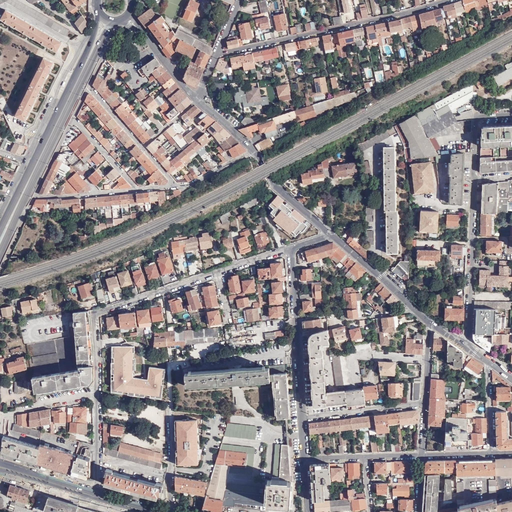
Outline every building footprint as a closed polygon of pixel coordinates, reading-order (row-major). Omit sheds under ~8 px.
[(0,0),(0,4),(6,2),(66,36),(69,30),(15,0),(0,0)] [(71,0),(60,0),(71,14),(78,9),(78,8),(71,0)] [(71,0),(78,8),(87,0),(71,0)] [(199,3),(191,0),(189,0),(182,17),(191,21),(199,3)] [(257,0),(260,13),(267,12),(264,0),(257,0)] [(457,16),(457,17),(463,15),(464,18),(467,17),(466,13),(463,0),(454,3),(456,13),(457,16)] [(463,0),(466,13),(472,11),(471,8),(476,6),(474,0),(463,0)] [(488,2),(487,0),(474,0),(476,6),(477,10),(489,6),(488,2)] [(448,15),(448,16),(456,13),(454,3),(445,6),(446,9),(447,11),(446,11),(447,15),(448,15)] [(138,17),(145,27),(161,16),(154,6),(151,8),(138,17)] [(444,19),(443,16),(441,8),(432,11),(435,21),(444,19)] [(62,43),(6,10),(0,19),(10,24),(28,35),(46,45),(57,52),(62,43)] [(421,26),(435,21),(432,11),(419,15),(421,26)] [(277,31),(287,29),(284,13),(273,15),(277,31)] [(74,23),(82,32),(88,23),(82,14),(74,23)] [(421,29),(421,28),(421,26),(419,15),(409,17),(411,27),(413,34),(417,34),(417,33),(422,32),(421,29)] [(175,35),(173,32),(172,31),(170,32),(163,23),(165,21),(161,16),(145,27),(162,49),(172,37),(175,35)] [(334,25),(341,24),(339,16),(332,18),(334,25)] [(267,17),(255,19),(256,24),(259,23),(260,29),(269,27),(267,17)] [(409,17),(401,19),(403,29),(411,27),(409,17)] [(398,33),(403,32),(403,29),(401,19),(388,22),(390,32),(398,30),(398,33)] [(252,37),(248,21),(238,23),(241,38),(246,37),(246,39),(252,37)] [(306,32),(315,30),(313,22),(304,24),(306,32)] [(375,25),(377,37),(381,37),(390,35),(390,32),(388,22),(375,25)] [(372,38),(373,42),(378,41),(377,37),(375,25),(366,27),(368,39),(372,38)] [(291,35),(302,32),(301,28),(295,29),(295,26),(289,27),(291,35)] [(471,34),(471,36),(477,32),(477,30),(474,31),(472,26),(469,27),(471,34)] [(356,43),(356,47),(363,46),(360,35),(364,34),(362,27),(353,29),(355,41),(356,43)] [(355,41),(353,29),(338,33),(339,42),(342,57),(346,56),(345,52),(347,51),(346,45),(345,43),(355,41)] [(209,55),(212,48),(177,30),(175,35),(172,37),(175,39),(196,49),(200,51),(209,55)] [(326,52),(334,51),(330,34),(322,36),(325,49),(325,50),(326,52)] [(228,48),(238,46),(237,39),(236,36),(227,37),(226,41),(228,48)] [(175,39),(172,37),(162,49),(168,57),(174,52),(171,48),(173,43),(175,39)] [(298,41),(299,48),(317,44),(316,40),(319,40),(318,37),(298,41)] [(191,58),(196,49),(175,39),(173,43),(177,45),(174,49),(175,49),(191,58)] [(299,48),(298,41),(285,44),(287,50),(299,48)] [(278,56),(276,46),(252,51),(254,61),(278,56)] [(196,87),(209,55),(200,51),(195,63),(190,61),(183,77),(187,83),(196,87)] [(254,61),(252,51),(230,56),(231,61),(227,62),(225,60),(224,57),(220,58),(215,69),(221,71),(224,67),(226,70),(243,66),(243,71),(255,68),(254,61)] [(53,63),(44,58),(15,116),(24,121),(30,109),(38,93),(48,72),(53,63)] [(111,68),(112,67),(105,58),(102,65),(104,66),(105,65),(111,68)] [(155,70),(161,65),(160,64),(158,65),(154,59),(138,70),(143,77),(152,71),(155,70)] [(395,73),(391,74),(385,76),(386,82),(399,74),(396,61),(391,62),(393,69),(393,70),(394,70),(395,73)] [(159,75),(165,70),(161,65),(155,70),(159,75)] [(511,67),(508,70),(494,77),(498,84),(511,76),(511,67)] [(162,84),(171,78),(165,70),(159,75),(156,77),(162,84)] [(96,90),(101,79),(104,76),(98,73),(92,85),(96,90)] [(333,73),(330,73),(332,88),(338,87),(336,76),(334,76),(333,73)] [(101,95),(107,83),(111,75),(108,74),(104,80),(101,79),(96,90),(101,95)] [(317,93),(327,91),(324,77),(317,78),(314,79),(317,93)] [(163,92),(175,83),(173,81),(171,78),(162,84),(156,89),(161,94),(163,92)] [(482,79),(476,83),(479,89),(486,86),(482,79)] [(105,99),(114,91),(111,87),(107,83),(101,95),(105,99)] [(179,88),(175,83),(163,92),(168,98),(179,88)] [(434,137),(471,132),(471,120),(457,122),(452,112),(451,110),(455,108),(472,99),(473,83),(417,114),(428,138),(434,137)] [(279,101),(290,99),(287,84),(276,86),(279,101)] [(262,104),(262,100),(261,101),(259,87),(255,88),(253,87),(254,86),(253,85),(251,86),(250,87),(251,87),(250,89),(246,90),(247,96),(242,97),(244,107),(262,104)] [(143,98),(145,97),(148,94),(143,88),(142,90),(140,88),(134,92),(135,94),(138,97),(140,100),(143,98)] [(186,97),(179,88),(168,98),(175,106),(186,97)] [(349,93),(349,90),(349,89),(346,90),(333,93),(334,98),(341,96),(349,93)] [(118,96),(114,91),(105,99),(109,104),(118,96)] [(87,94),(84,100),(88,104),(94,98),(90,93),(89,93),(87,94)] [(341,96),(343,101),(352,97),(350,93),(349,93),(341,96)] [(156,103),(154,100),(149,94),(145,97),(143,98),(145,100),(142,102),(148,109),(156,103)] [(165,100),(161,94),(154,100),(156,103),(158,105),(163,101),(165,100)] [(123,102),(118,96),(109,104),(114,110),(123,102)] [(317,120),(322,117),(322,116),(327,113),(326,110),(343,101),(341,96),(334,98),(312,105),(316,116),(317,120)] [(191,102),(186,97),(175,106),(165,114),(170,120),(191,102)] [(94,98),(88,104),(84,108),(81,110),(84,112),(87,109),(88,111),(91,108),(92,109),(98,103),(94,98)] [(124,101),(123,102),(114,110),(117,113),(118,115),(125,109),(128,105),(124,101)] [(168,108),(163,101),(158,105),(163,112),(168,108)] [(139,105),(145,112),(148,109),(142,102),(140,104),(139,105)] [(105,110),(98,103),(92,109),(99,116),(105,110)] [(195,105),(186,113),(191,118),(201,110),(195,105)] [(263,131),(275,127),(275,126),(274,124),(296,117),(297,122),(316,116),(312,105),(310,105),(306,107),(281,115),(272,118),(265,120),(255,124),(247,127),(238,130),(250,139),(253,136),(251,131),(257,129),(259,133),(263,131)] [(83,117),(86,115),(84,112),(81,110),(80,109),(77,116),(80,120),(83,117)] [(125,109),(118,115),(122,119),(129,113),(125,109)] [(144,112),(149,118),(153,115),(148,109),(145,112),(144,112)] [(112,118),(105,110),(99,116),(106,124),(112,118)] [(129,113),(122,119),(128,126),(136,119),(138,118),(132,111),(129,113)] [(167,123),(170,120),(165,114),(165,113),(162,116),(167,123)] [(189,126),(192,123),(191,122),(193,120),(191,118),(186,113),(181,117),(189,126)] [(198,128),(202,132),(204,131),(215,121),(203,113),(199,118),(202,119),(199,122),(201,125),(198,128)] [(394,126),(403,145),(405,160),(436,156),(438,156),(435,151),(428,138),(417,114),(394,126)] [(154,123),(157,120),(153,115),(149,118),(154,124),(154,123)] [(106,124),(99,116),(96,119),(103,126),(106,124)] [(241,122),(247,127),(255,124),(254,120),(245,116),(241,122)] [(116,123),(112,118),(106,124),(111,130),(117,125),(116,123)] [(136,119),(128,126),(133,131),(143,123),(140,119),(138,121),(136,119)] [(159,130),(163,127),(157,120),(154,123),(159,130)] [(206,137),(208,139),(213,135),(222,127),(217,122),(215,121),(204,131),(205,133),(207,131),(210,133),(206,137)] [(143,123),(133,131),(138,137),(145,132),(148,129),(143,123)] [(97,132),(90,124),(87,127),(94,135),(97,132)] [(122,129),(117,125),(111,130),(113,132),(110,134),(113,137),(116,135),(122,129)] [(511,125),(483,127),(483,132),(481,132),(479,170),(482,172),(511,169),(511,125)] [(182,149),(196,138),(202,132),(198,128),(196,126),(184,137),(183,136),(180,139),(177,135),(174,137),(173,136),(176,133),(170,126),(166,130),(167,131),(172,137),(176,142),(180,147),(182,149)] [(155,133),(150,127),(149,128),(148,129),(145,132),(138,137),(143,143),(155,133)] [(219,143),(230,135),(222,127),(213,135),(219,143)] [(266,139),(269,138),(277,134),(275,127),(263,131),(266,139)] [(116,135),(120,139),(126,134),(122,129),(116,135)] [(357,144),(358,150),(359,153),(389,137),(386,130),(363,142),(357,144)] [(97,132),(94,135),(97,139),(99,141),(105,136),(99,131),(98,131),(97,132)] [(168,140),(172,137),(167,131),(163,135),(168,140)] [(69,146),(81,159),(93,149),(95,147),(87,139),(88,139),(82,132),(69,146)] [(120,139),(124,144),(130,139),(126,134),(120,139)] [(197,140),(202,146),(203,145),(209,140),(208,139),(206,137),(204,134),(197,140)] [(216,148),(220,154),(239,143),(230,135),(219,143),(220,145),(216,148)] [(101,144),(104,146),(108,142),(109,141),(105,136),(99,141),(101,144)] [(174,144),(176,142),(172,137),(168,140),(172,146),(174,144)] [(434,137),(428,138),(435,151),(440,148),(434,137)] [(263,149),(272,144),(269,138),(266,139),(254,145),(259,152),(263,149)] [(14,146),(15,143),(12,142),(4,139),(0,147),(0,148),(3,149),(6,143),(14,146)] [(124,144),(130,151),(136,145),(130,139),(124,144)] [(152,154),(161,147),(155,140),(146,147),(152,154)] [(196,151),(202,146),(197,140),(190,145),(195,152),(196,151)] [(108,142),(104,146),(107,150),(110,148),(113,145),(109,141),(108,142)] [(24,146),(23,146),(15,143),(14,146),(10,152),(20,155),(24,146)] [(220,154),(227,162),(228,160),(224,156),(228,153),(229,154),(226,156),(230,160),(247,151),(239,143),(220,154)] [(130,151),(137,158),(143,153),(136,145),(130,151)] [(189,157),(195,152),(190,145),(184,151),(187,154),(189,157)] [(200,156),(206,151),(202,146),(196,151),(198,153),(200,156)] [(157,159),(162,154),(163,154),(165,152),(161,147),(152,154),(157,159)] [(394,147),(383,147),(383,158),(383,180),(384,200),(384,210),(385,210),(386,223),(386,242),(386,253),(397,253),(396,210),(395,210),(394,147)] [(95,152),(93,149),(81,159),(84,163),(95,152)] [(182,163),(189,157),(187,154),(184,151),(181,153),(177,156),(182,163)] [(97,152),(87,161),(88,162),(92,159),(97,164),(103,159),(97,152)] [(165,159),(167,158),(169,156),(171,154),(170,152),(165,156),(163,154),(162,154),(157,159),(160,163),(165,159)] [(449,154),(449,161),(449,174),(450,175),(449,203),(462,204),(462,195),(461,195),(463,161),(464,161),(464,152),(458,153),(449,154)] [(137,158),(142,164),(148,159),(143,153),(137,158)] [(217,156),(223,163),(227,162),(220,154),(217,156)] [(184,165),(182,163),(177,156),(173,160),(170,162),(175,168),(178,171),(181,169),(181,168),(184,165)] [(184,165),(191,160),(189,157),(182,163),(184,165)] [(211,170),(214,168),(208,160),(207,160),(204,157),(203,159),(205,161),(211,170)] [(160,163),(164,167),(170,162),(167,158),(165,159),(160,163)] [(328,158),(322,161),(324,176),(331,175),(329,161),(328,158)] [(142,164),(146,169),(153,164),(148,159),(142,164)] [(55,160),(46,180),(51,182),(57,172),(65,176),(67,171),(72,166),(73,167),(71,164),(69,167),(55,160)] [(368,161),(361,163),(364,175),(371,174),(368,161)] [(431,161),(411,164),(414,193),(434,191),(433,180),(431,161)] [(164,167),(169,173),(175,168),(170,162),(164,167)] [(209,171),(211,170),(204,162),(202,164),(209,171)] [(321,162),(317,164),(317,169),(315,169),(313,169),(313,170),(311,170),(312,179),(322,177),(321,162)] [(356,162),(332,166),(333,178),(357,173),(356,162)] [(143,172),(146,169),(142,164),(138,167),(143,172)] [(150,174),(151,175),(157,170),(153,164),(146,169),(150,174)] [(202,175),(206,173),(200,166),(197,167),(202,175)] [(119,174),(114,168),(106,175),(111,180),(119,174)] [(190,173),(194,179),(197,177),(190,168),(188,170),(190,173)] [(90,189),(83,181),(73,169),(62,178),(65,182),(60,186),(62,187),(59,194),(61,194),(87,192),(90,189)] [(102,178),(95,170),(88,177),(94,184),(102,178)] [(146,179),(150,184),(151,183),(154,181),(155,180),(156,180),(162,175),(157,170),(151,175),(146,179)] [(1,171),(0,173),(0,175),(11,180),(13,176),(1,171)] [(134,180),(136,178),(138,177),(133,171),(132,173),(129,175),(134,180)] [(311,183),(310,171),(308,171),(308,173),(302,174),(304,185),(311,183)] [(156,180),(160,185),(164,184),(167,181),(162,175),(156,180)] [(131,187),(123,179),(112,188),(112,189),(131,187)] [(45,194),(51,182),(46,180),(38,194),(45,194)] [(508,196),(508,181),(499,183),(499,189),(504,189),(505,198),(508,198),(508,196)] [(483,201),(482,213),(495,214),(496,214),(496,210),(498,210),(498,212),(506,212),(506,201),(501,201),(501,204),(496,204),(496,200),(498,200),(498,196),(497,197),(497,183),(481,185),(481,197),(483,197),(483,201)] [(59,194),(62,187),(60,186),(58,190),(55,189),(53,194),(59,194)] [(270,190),(269,190),(260,196),(268,203),(265,206),(268,210),(267,211),(271,214),(276,218),(281,212),(288,204),(270,190)] [(157,201),(157,192),(148,193),(149,202),(157,201)] [(129,203),(136,203),(135,194),(128,195),(129,203)] [(111,205),(120,204),(119,195),(111,196),(111,205)] [(120,204),(129,203),(128,195),(119,195),(120,204)] [(104,206),(111,205),(111,196),(103,197),(104,206)] [(267,222),(267,223),(277,248),(287,245),(284,238),(283,238),(279,225),(276,225),(274,220),(276,218),(271,214),(267,215),(260,196),(258,197),(267,221),(267,222)] [(95,198),(96,206),(104,206),(103,197),(95,198)] [(84,205),(84,207),(96,206),(95,198),(84,199),(84,205)] [(35,200),(33,205),(40,205),(40,211),(49,210),(49,207),(58,206),(72,205),(72,210),(72,211),(80,211),(79,199),(61,200),(60,199),(47,199),(35,200)] [(297,212),(288,204),(281,212),(285,215),(288,212),(307,229),(311,224),(297,212)] [(365,209),(365,222),(373,222),(373,209),(365,209)] [(428,211),(419,210),(418,230),(437,232),(438,211),(428,211)] [(226,213),(219,217),(222,224),(228,221),(227,218),(228,218),(228,216),(226,213)] [(482,213),(481,213),(481,225),(494,225),(495,214),(482,213)] [(458,215),(446,215),(446,225),(457,226),(458,215)] [(494,225),(481,225),(481,234),(491,235),(491,234),(491,228),(494,228),(494,225)] [(366,258),(366,254),(366,246),(363,248),(356,242),(358,239),(355,236),(356,235),(353,233),(354,232),(351,230),(349,228),(346,233),(347,234),(345,236),(346,237),(346,239),(347,240),(346,241),(346,242),(366,258)] [(250,235),(248,229),(240,233),(241,238),(237,239),(238,243),(239,246),(238,246),(240,254),(245,252),(244,250),(250,247),(246,237),(250,235)] [(263,243),(268,241),(265,231),(264,232),(263,229),(260,230),(261,233),(259,234),(257,229),(252,231),(258,248),(263,246),(263,243)] [(224,249),(233,247),(230,232),(226,233),(227,239),(222,240),(224,249)] [(365,232),(366,245),(373,245),(373,232),(365,232)] [(187,251),(201,249),(199,237),(199,236),(196,236),(195,233),(190,234),(190,237),(189,237),(189,239),(185,240),(187,251)] [(209,242),(208,237),(207,233),(202,233),(203,235),(201,235),(202,237),(199,237),(201,249),(210,248),(212,246),(212,242),(210,241),(210,242),(209,242)] [(187,251),(185,240),(185,238),(182,239),(182,237),(174,238),(175,242),(171,242),(174,254),(185,252),(187,251)] [(502,242),(486,241),(486,252),(496,253),(496,256),(501,256),(501,246),(504,247),(505,242),(502,242)] [(331,254),(337,247),(333,243),(315,248),(318,258),(331,254)] [(466,247),(466,245),(451,244),(450,257),(456,257),(456,255),(462,255),(462,254),(462,247),(466,247)] [(334,257),(344,265),(350,259),(337,247),(331,254),(328,257),(331,260),(334,257)] [(305,262),(318,258),(315,248),(301,253),(305,262)] [(440,251),(417,250),(417,265),(440,266),(440,251)] [(168,254),(157,258),(163,274),(173,271),(168,254)] [(409,255),(404,255),(404,261),(399,261),(394,269),(408,282),(409,255)] [(139,257),(127,263),(128,265),(140,260),(139,257)] [(343,273),(345,275),(355,263),(350,259),(344,265),(347,268),(343,273)] [(507,262),(500,261),(499,275),(508,275),(508,267),(507,267),(507,262)] [(154,262),(150,264),(150,266),(145,267),(149,279),(159,276),(154,262)] [(271,281),(286,280),(286,276),(277,277),(277,279),(273,279),(273,276),(282,275),(281,262),(270,263),(271,276),(271,281)] [(139,263),(131,266),(137,287),(146,284),(139,263)] [(355,282),(365,271),(355,263),(345,275),(349,279),(351,278),(355,282)] [(269,266),(258,267),(259,279),(270,278),(269,266)] [(310,269),(301,269),(301,280),(311,279),(311,276),(314,276),(314,273),(311,273),(310,269)] [(127,270),(118,274),(122,286),(131,283),(127,270)] [(487,271),(479,271),(479,285),(487,285),(487,271)] [(496,275),(492,275),(492,276),(490,276),(490,275),(490,271),(487,271),(487,285),(487,286),(495,287),(495,278),(496,275)] [(499,278),(495,278),(495,287),(508,287),(508,275),(499,275),(499,278)] [(116,276),(115,276),(106,279),(110,292),(115,291),(114,287),(119,286),(116,276)] [(237,276),(229,277),(229,282),(228,283),(230,292),(239,290),(237,276)] [(253,279),(242,280),(244,292),(255,290),(253,279)] [(281,281),(272,282),(273,292),(282,291),(281,281)] [(85,282),(79,284),(79,286),(78,287),(82,298),(93,295),(90,283),(89,284),(88,282),(86,283),(85,282)] [(312,298),(315,298),(321,298),(320,282),(311,283),(312,298)] [(204,295),(200,296),(201,298),(216,295),(214,285),(203,287),(204,295)] [(96,289),(98,300),(100,299),(100,301),(105,300),(103,287),(96,289)] [(346,302),(346,304),(360,302),(362,302),(362,300),(361,293),(356,293),(356,292),(355,292),(355,287),(354,287),(353,288),(346,289),(346,295),(345,295),(346,302)] [(391,295),(397,300),(384,287),(383,288),(391,295)] [(379,298),(384,302),(386,301),(391,295),(383,288),(379,294),(381,296),(379,298)] [(187,306),(188,310),(200,307),(201,309),(203,308),(201,302),(199,302),(195,289),(186,292),(190,305),(187,306)] [(282,303),(281,293),(269,293),(269,304),(282,303)] [(201,298),(201,300),(205,299),(206,307),(217,305),(216,295),(201,298)] [(392,306),(397,300),(391,295),(386,301),(392,306)] [(237,299),(236,299),(238,308),(249,306),(248,296),(244,297),(239,298),(237,299)] [(179,297),(168,300),(172,313),(183,310),(179,297)] [(316,307),(323,307),(323,305),(322,297),(321,298),(315,298),(316,307),(312,307),(312,301),(303,302),(303,311),(312,311),(316,311),(316,307)] [(36,299),(21,301),(23,312),(30,310),(31,313),(39,311),(36,299)] [(511,309),(511,301),(474,301),(473,309),(511,309)] [(282,315),(282,305),(273,306),(273,307),(270,307),(270,310),(267,310),(267,316),(270,316),(282,315)] [(463,320),(464,306),(445,305),(444,319),(463,320)] [(11,306),(1,308),(3,317),(13,315),(11,306)] [(258,313),(261,312),(260,306),(254,308),(247,309),(248,321),(259,319),(258,313)] [(151,308),(152,321),(163,320),(162,307),(151,308)] [(210,327),(224,325),(223,321),(221,322),(218,309),(204,311),(200,312),(201,315),(208,313),(210,327)] [(511,317),(511,310),(511,309),(473,309),(473,316),(511,317)] [(137,335),(142,335),(153,333),(153,330),(142,331),(141,322),(143,321),(144,326),(150,325),(148,310),(137,311),(138,315),(135,316),(136,326),(137,335)] [(358,310),(345,312),(345,315),(345,319),(359,317),(358,310)] [(79,369),(33,377),(36,397),(47,395),(71,392),(85,389),(90,383),(90,378),(89,353),(88,322),(88,312),(74,313),(74,322),(75,326),(78,366),(79,366),(79,369)] [(136,326),(135,316),(135,312),(119,314),(119,316),(120,327),(120,328),(136,326)] [(301,317),(303,331),(306,330),(321,326),(321,322),(327,322),(327,317),(326,312),(301,317)] [(108,329),(120,327),(119,316),(107,318),(108,329)] [(379,327),(378,328),(374,328),(375,332),(377,332),(377,333),(379,332),(381,345),(389,344),(388,336),(384,337),(383,332),(394,330),(394,326),(395,325),(394,320),(394,316),(382,318),(383,326),(381,327),(379,327)] [(75,326),(70,327),(68,327),(69,336),(27,343),(33,377),(79,369),(79,366),(78,366),(75,326)] [(345,326),(328,330),(328,335),(329,338),(334,336),(335,341),(346,338),(343,328),(345,327),(345,326)] [(511,334),(511,327),(473,326),(472,334),(491,334),(507,334),(511,334)] [(359,327),(349,330),(352,340),(362,337),(359,327)] [(178,331),(178,330),(168,332),(153,333),(153,340),(151,340),(151,347),(213,342),(212,328),(178,331)] [(326,405),(326,395),(323,366),(322,345),(328,344),(327,338),(328,338),(327,335),(328,335),(328,330),(312,334),(310,336),(309,337),(309,339),(311,367),(313,407),(326,405)] [(447,345),(447,340),(435,332),(434,333),(433,349),(444,350),(444,344),(447,345)] [(491,334),(472,334),(472,338),(474,341),(491,342),(491,334)] [(507,343),(507,334),(491,334),(491,342),(491,343),(495,343),(507,343)] [(414,339),(413,353),(422,354),(423,344),(415,343),(416,339),(417,338),(417,335),(414,335),(414,339)] [(406,339),(405,353),(413,353),(414,339),(406,339)] [(462,351),(447,340),(447,345),(447,360),(453,360),(453,365),(461,365),(461,361),(462,351)] [(371,342),(354,345),(358,351),(372,349),(372,348),(371,342)] [(10,350),(17,348),(16,345),(6,349),(8,354),(11,353),(10,350)] [(133,348),(111,347),(111,360),(114,360),(114,365),(111,365),(111,376),(113,376),(114,383),(111,383),(111,394),(122,396),(122,394),(128,395),(127,397),(144,400),(144,397),(150,398),(150,400),(161,402),(163,387),(161,387),(162,380),(163,380),(164,371),(149,369),(148,382),(145,382),(133,380),(133,375),(133,348)] [(483,366),(462,351),(461,361),(464,361),(464,358),(466,360),(464,364),(466,365),(464,369),(470,373),(472,370),(478,374),(483,366)] [(351,385),(347,355),(341,356),(344,386),(351,385)] [(23,356),(16,358),(17,360),(7,363),(10,373),(27,368),(23,356)] [(344,386),(341,356),(340,356),(332,357),(337,388),(345,387),(344,386)] [(379,361),(380,375),(395,375),(396,362),(379,361)] [(273,374),(284,374),(284,365),(269,366),(269,369),(269,374),(273,374)] [(269,374),(269,369),(185,373),(185,386),(236,383),(269,381),(269,374)] [(273,374),(274,381),(276,419),(286,418),(288,418),(289,418),(288,397),(286,373),(284,374),(273,374)] [(460,381),(447,380),(438,379),(431,378),(429,397),(445,399),(453,399),(458,400),(459,398),(460,381)] [(404,383),(404,382),(389,382),(389,396),(402,396),(402,386),(402,383),(404,383)] [(363,389),(365,399),(378,398),(376,385),(363,386),(363,389)] [(496,387),(496,400),(509,399),(509,387),(496,387)] [(347,403),(348,409),(365,407),(365,399),(363,389),(345,392),(347,403)] [(326,395),(326,405),(347,403),(345,392),(345,391),(327,394),(327,395),(326,395)] [(429,397),(428,415),(444,416),(445,399),(429,397)] [(471,403),(471,400),(466,400),(466,403),(462,403),(462,405),(460,405),(461,411),(462,411),(462,412),(472,412),(472,408),(475,408),(475,403),(471,403)] [(73,422),(86,423),(86,408),(74,407),(73,415),(77,415),(77,417),(73,417),(73,422)] [(51,425),(50,409),(39,411),(42,426),(51,425)] [(419,410),(398,413),(399,423),(399,425),(414,423),(414,421),(418,421),(419,410)] [(42,426),(39,411),(30,413),(30,428),(42,426)] [(54,422),(66,422),(66,412),(61,412),(61,411),(52,411),(52,415),(54,415),(54,422)] [(499,411),(496,411),(497,446),(499,449),(511,448),(511,437),(506,438),(505,411),(499,411)] [(27,413),(18,415),(18,425),(27,427),(27,413)] [(398,413),(387,414),(388,424),(399,423),(398,413)] [(387,414),(374,416),(376,429),(376,430),(389,429),(388,424),(387,414)] [(428,415),(428,425),(441,426),(441,418),(446,418),(446,417),(444,416),(428,415)] [(367,416),(351,418),(352,429),(358,428),(369,427),(367,416)] [(374,416),(367,416),(369,427),(369,430),(376,429),(374,416)] [(467,426),(467,419),(466,418),(457,418),(452,417),(446,417),(446,418),(444,445),(468,444),(468,434),(467,426)] [(351,418),(339,420),(341,430),(352,429),(351,418)] [(486,432),(486,418),(476,418),(476,423),(476,424),(475,425),(476,433),(483,433),(486,432)] [(177,450),(177,451),(197,455),(197,454),(196,454),(195,449),(197,449),(197,434),(195,434),(195,429),(196,430),(196,420),(189,420),(188,421),(182,421),(182,420),(174,420),(175,429),(176,429),(177,440),(177,443),(178,443),(179,445),(179,447),(177,450)] [(328,421),(330,431),(338,430),(341,445),(339,445),(339,453),(344,453),(343,445),(342,436),(341,433),(341,430),(339,420),(328,421)] [(317,423),(318,433),(330,431),(328,421),(317,423)] [(86,434),(87,423),(86,423),(73,422),(70,422),(70,427),(70,432),(79,432),(79,433),(86,434)] [(123,427),(103,423),(103,442),(108,442),(108,429),(110,429),(110,432),(122,434),(123,427)] [(309,424),(309,434),(318,433),(317,423),(309,424)] [(18,425),(15,424),(14,424),(12,431),(40,438),(41,430),(30,428),(29,427),(27,427),(18,425)] [(256,427),(227,424),(224,437),(255,440),(256,427)] [(483,444),(483,433),(476,433),(472,433),(468,434),(468,444),(468,445),(483,444)] [(39,446),(3,436),(1,455),(7,457),(28,464),(37,467),(39,446)] [(113,442),(111,449),(118,450),(120,444),(118,444),(118,443),(113,442)] [(152,460),(155,452),(151,451),(121,442),(120,444),(118,450),(152,460)] [(45,469),(70,477),(76,454),(39,444),(39,446),(37,467),(45,469)] [(254,448),(221,444),(219,451),(247,454),(246,468),(230,466),(228,473),(252,475),(254,448)] [(272,481),(291,482),(288,445),(288,444),(288,445),(275,444),(273,477),(272,477),(272,481)] [(111,449),(103,446),(103,453),(162,469),(162,462),(161,462),(152,460),(118,450),(111,449)] [(177,454),(175,454),(176,464),(184,464),(183,464),(190,463),(190,464),(197,464),(197,455),(177,451),(177,454)] [(210,480),(202,508),(221,511),(221,510),(222,507),(222,505),(223,499),(225,490),(226,485),(228,473),(230,466),(246,468),(247,454),(219,451),(210,480)] [(163,454),(155,452),(152,460),(161,462),(163,454)] [(76,454),(70,477),(85,481),(85,480),(88,480),(89,474),(89,458),(87,457),(83,456),(76,454)] [(511,473),(511,457),(495,459),(495,462),(495,474),(511,473)] [(425,462),(424,472),(444,471),(444,460),(427,461),(425,462)] [(444,460),(444,471),(456,471),(456,462),(456,460),(444,460)] [(456,462),(456,471),(456,473),(456,475),(479,474),(479,462),(479,460),(473,460),(473,462),(456,462)] [(391,462),(392,472),(391,473),(407,472),(408,467),(410,468),(410,464),(408,464),(407,461),(391,462)] [(359,462),(349,463),(349,466),(349,472),(349,479),(354,479),(354,478),(354,475),(359,474),(359,462)] [(391,462),(375,462),(375,472),(392,472),(391,462)] [(495,474),(495,462),(482,462),(483,474),(495,474)] [(312,464),(314,501),(324,500),(323,483),(331,482),(330,467),(330,464),(330,463),(312,464)] [(163,484),(157,483),(156,485),(112,473),(113,470),(111,470),(106,468),(105,474),(106,475),(103,487),(156,502),(159,489),(161,489),(162,485),(163,484)] [(343,468),(332,468),(332,481),(341,481),(341,474),(343,474),(343,468)] [(179,477),(206,483),(207,479),(180,473),(179,477)] [(423,486),(421,511),(425,511),(437,510),(438,501),(440,501),(457,496),(456,483),(456,479),(445,479),(446,473),(443,474),(443,485),(423,486)] [(424,474),(423,486),(443,485),(443,474),(424,474)] [(175,477),(175,491),(204,496),(206,483),(179,477),(175,477)] [(457,511),(496,511),(497,503),(495,482),(495,479),(489,479),(489,501),(476,504),(476,502),(473,503),(473,504),(464,507),(463,482),(456,483),(457,496),(457,506),(457,509),(457,511)] [(266,504),(277,505),(291,506),(292,494),(293,482),(291,482),(272,481),(268,480),(267,496),(266,504)] [(410,482),(397,482),(395,482),(392,483),(392,485),(396,485),(396,489),(392,489),(393,495),(405,495),(405,497),(409,497),(410,482)] [(387,483),(371,484),(372,491),(374,491),(376,490),(375,487),(377,487),(377,493),(387,492),(387,483)] [(14,503),(15,506),(16,505),(24,508),(25,508),(30,491),(23,488),(17,486),(10,484),(7,496),(15,499),(14,503)] [(225,490),(259,495),(259,489),(226,485),(225,490)] [(365,498),(365,494),(356,495),(357,496),(353,496),(353,489),(351,489),(348,489),(348,492),(349,499),(365,498)] [(235,500),(266,504),(267,496),(259,495),(225,490),(223,499),(235,500)] [(76,511),(78,506),(68,503),(61,500),(48,496),(44,510),(51,511),(76,511)] [(366,508),(365,498),(349,499),(350,510),(350,511),(364,510),(364,508),(366,508)] [(324,500),(314,501),(314,511),(323,511),(325,511),(337,511),(350,510),(349,499),(343,500),(332,500),(324,500)] [(412,510),(413,499),(400,499),(400,500),(400,510),(403,510),(412,510)] [(496,511),(511,511),(511,499),(497,503),(496,511)]
